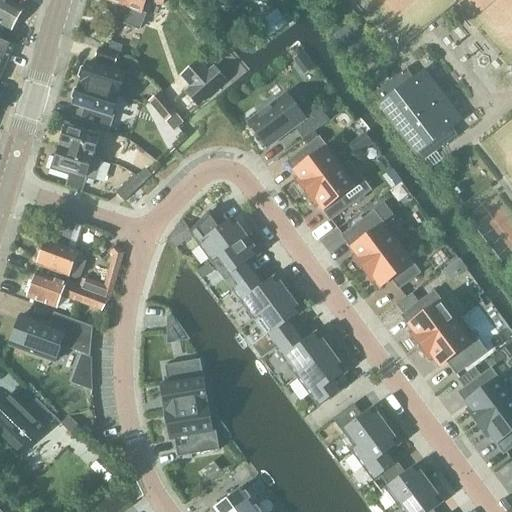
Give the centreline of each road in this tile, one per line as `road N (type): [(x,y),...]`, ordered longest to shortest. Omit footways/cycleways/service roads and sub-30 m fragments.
road 1 (residential): [(147,234),(207,174),(237,175),(491,511)]
road 2 (residential): [(168,511),(135,441),(123,379),(128,308),(147,234)]
road 3 (tertiary): [(6,185),(62,0)]
road 4 (residential): [(6,185),(147,234)]
